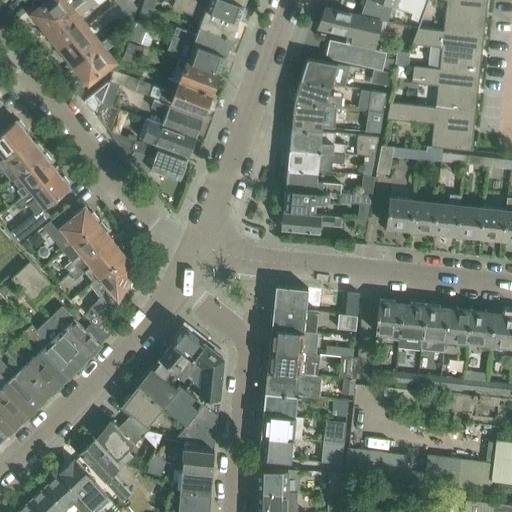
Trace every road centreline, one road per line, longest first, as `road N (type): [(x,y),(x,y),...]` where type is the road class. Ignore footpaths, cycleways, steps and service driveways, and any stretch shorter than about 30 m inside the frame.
road 1 (residential): [(511,287),(196,253)]
road 2 (residential): [(196,253),(166,236),(0,22)]
road 3 (residential): [(196,253),(287,0)]
road 4 (residential): [(0,471),(84,396),(182,288)]
road 5 (residential): [(182,288),(245,356),(231,511)]
